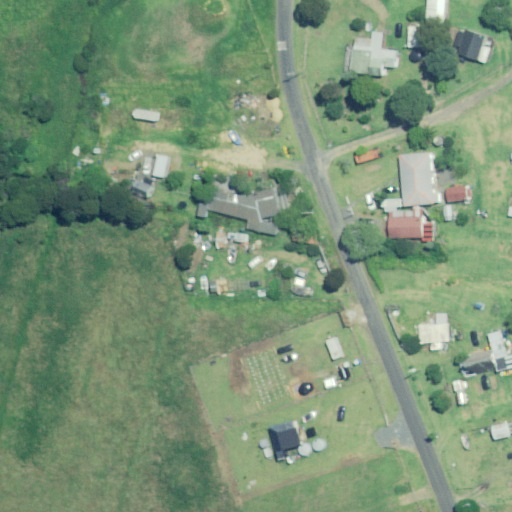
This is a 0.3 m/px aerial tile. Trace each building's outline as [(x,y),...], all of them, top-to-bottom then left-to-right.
[(447,16),(447,0),(428,0),(428,24),(450,24),(450,16),(447,16)] [(420,25),(408,25),(408,47),(420,47),(420,25)] [(485,64),(493,42),(486,39),(487,37),(470,31),(462,55),(485,64)] [(382,50),(383,39),(355,36),(355,45),(345,44),(342,72),(384,76),(384,67),(396,68),(397,51),(382,50)] [(382,158),(378,147),(357,154),(361,164),(382,158)] [(413,206),(414,211),(424,210),(424,205),(442,203),(441,191),(434,191),(432,153),(400,156),(404,206),(413,206)] [(155,184),(135,180),(133,193),(152,196),(155,184)] [(291,212),(285,185),(257,191),(262,218),(291,212)] [(467,186),(442,189),(443,195),(447,195),(448,203),(469,200),(467,186)] [(209,205),(199,203),(196,217),(206,219),(209,205)] [(451,221),(451,205),(442,205),(443,221),(451,221)] [(390,212),(389,237),(423,237),(423,245),(435,245),(435,222),(423,222),(423,212),(390,212)] [(263,288),(264,297),(287,297),(287,293),(303,293),(302,281),(291,281),(291,264),(279,264),(279,275),(269,276),(269,288),(263,288)] [(419,325),(420,348),(426,347),(429,347),(429,350),(441,349),(441,342),(449,341),(448,323),(419,325)] [(511,369),(499,331),(488,335),(492,346),(464,355),(466,360),(460,362),(465,378),(475,375),(472,365),(494,359),(498,373),(511,369)] [(511,422),(492,426),(492,428),(486,429),(487,438),(493,437),(494,440),(511,438),(511,435),(511,434),(511,422)]
